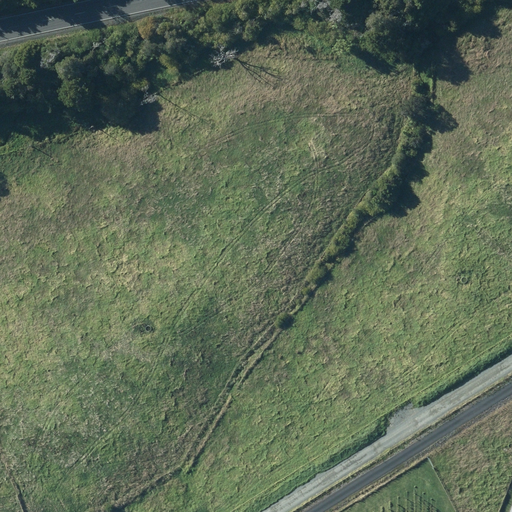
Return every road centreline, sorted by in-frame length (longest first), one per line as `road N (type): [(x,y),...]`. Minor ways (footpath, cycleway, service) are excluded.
road 1 (unknown): [(511,352),(258,511)]
road 2 (secondary): [(150,0),(0,30)]
